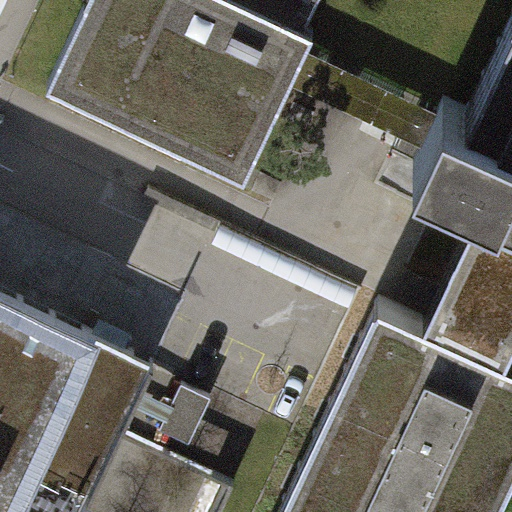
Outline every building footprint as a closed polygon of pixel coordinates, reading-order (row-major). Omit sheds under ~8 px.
[(85,0),(47,82),(245,175),(290,81),(297,65),(307,45),(313,31),(303,27),(316,0),(85,0)] [(421,143),(413,159),(482,191),(511,205),(511,8),(467,104),(444,94),(438,107),(429,126),(421,143)] [(386,127),(421,143),(429,126),(438,107),(307,45),(297,65),(290,81),(386,127)] [(511,364),(494,355),(511,322),(511,205),(482,191),(465,227),(446,248),(416,312),(369,291),(306,430),(268,511),(487,511),(511,460),(511,364)] [(136,347),(0,283),(0,511),(82,511),(121,429),(155,356),(146,352),(136,347)] [(198,439),(215,389),(183,379),(166,428),(198,439)]
